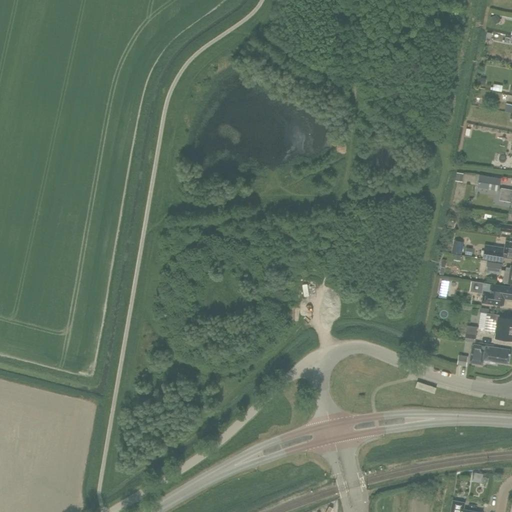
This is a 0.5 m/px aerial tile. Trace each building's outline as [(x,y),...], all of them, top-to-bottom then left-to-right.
[(501,20),(496,14),(491,17),(495,24),(501,20)] [(485,85),(486,77),(479,76),(477,83),(485,85)] [(457,172),(455,180),(462,181),(466,181),(467,174),(457,172)] [(479,175),(477,187),(486,189),(498,191),(500,178),(479,175)] [(454,228),(455,222),(449,220),(447,227),(454,228)] [(511,232),(511,227),(511,224),(500,223),(499,230),(511,232)] [(511,240),(505,239),(504,247),(485,244),(482,258),(502,261),(503,257),(511,258),(511,240)] [(461,254),(464,242),(454,240),(451,252),(461,254)] [(485,271),(500,274),(502,263),(487,261),(485,271)] [(511,265),(510,268),(506,267),(505,270),(504,270),(502,282),(511,283),(511,265)] [(442,280),(439,296),(445,298),(449,281),(442,280)] [(481,292),(483,283),(478,282),(473,281),(472,281),(470,291),(481,293),(481,292)] [(511,287),(483,283),(481,292),(483,292),(481,302),(503,306),(505,298),(511,299),(511,287)] [(496,332),(495,338),(511,340),(511,319),(499,317),(499,315),(487,313),(484,331),(496,332)] [(475,342),(476,335),(477,327),(467,325),(466,334),(465,340),(475,342)] [(510,350),(472,344),(469,362),(482,364),(483,362),(496,364),(496,362),(508,364),(510,352),(509,352),(510,350)] [(468,356),(459,354),(457,364),(466,366),(468,356)] [(479,511),(464,509),(465,503),(453,501),(451,510),(450,511),(479,511)]
